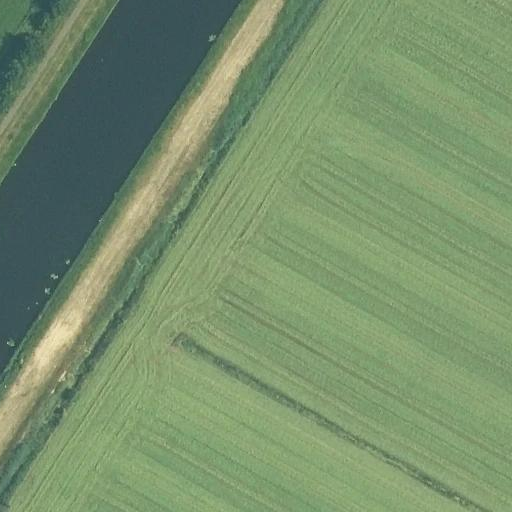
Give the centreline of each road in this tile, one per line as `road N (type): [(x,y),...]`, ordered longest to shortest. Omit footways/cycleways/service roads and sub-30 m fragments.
road 1 (track): [(277,0),(0,433)]
road 2 (track): [(110,0),(0,169)]
